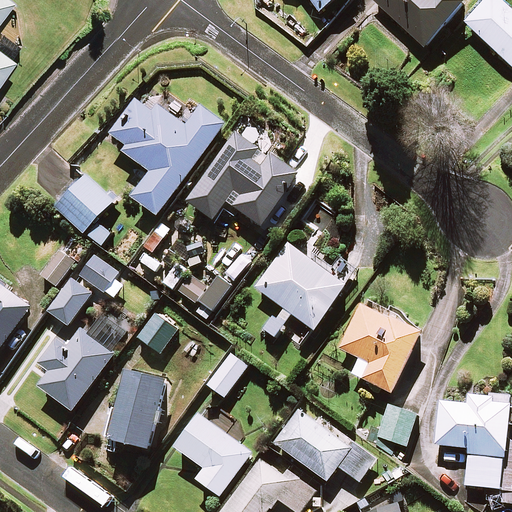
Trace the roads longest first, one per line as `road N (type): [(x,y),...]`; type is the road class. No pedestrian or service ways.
road 1 (residential): [(476,219),(182,0)]
road 2 (residential): [(0,166),(151,0)]
